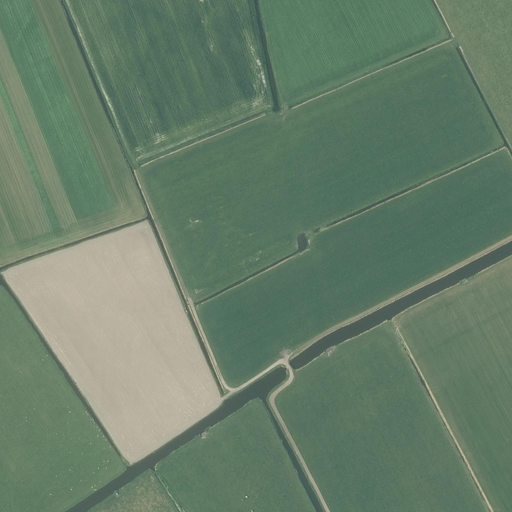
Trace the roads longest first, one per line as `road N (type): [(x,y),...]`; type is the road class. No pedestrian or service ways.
road 1 (track): [(98,74),(215,365),(235,390)]
road 2 (track): [(290,369),(272,404),(327,511)]
